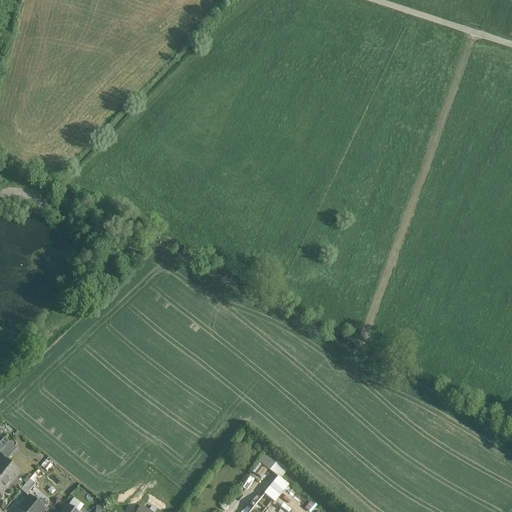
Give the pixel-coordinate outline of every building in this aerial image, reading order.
[(0,452),(8,443),(6,441),(4,439),(0,443),(0,452)] [(9,443),(8,443),(0,453),(8,460),(16,449),(9,443)] [(269,471),(278,460),(267,451),(259,462),(269,471)] [(4,459),(0,463),(0,495),(1,496),(20,473),(4,459)] [(258,463),(254,468),(251,472),(256,475),(262,466),(258,463)] [(261,478),(264,474),(267,470),(262,467),(257,474),(261,478)] [(264,494),(266,496),(267,496),(286,511),(301,511),(309,503),(278,477),(264,494)] [(36,486),(35,485),(30,480),(21,491),(27,496),(36,486)] [(250,511),(286,511),(264,494),(250,511)] [(31,498),(22,508),(20,511),(43,511),(45,510),(31,498)]
